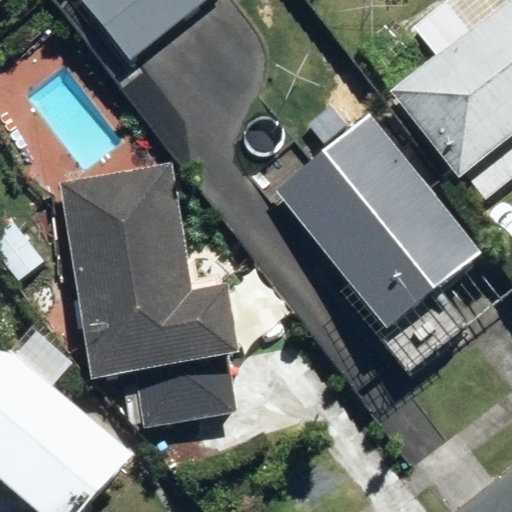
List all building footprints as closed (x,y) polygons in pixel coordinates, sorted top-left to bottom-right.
[(0,0),(0,17),(22,0),(0,0)] [(84,0),(78,5),(126,71),(222,0),(84,0)] [(511,0),(461,0),(405,43),(429,75),(384,109),(452,199),(511,154),(511,0)] [(360,131),(267,200),(381,353),(474,284),(360,131)] [(165,181),(47,200),(77,395),(144,384),(153,438),(236,425),(216,301),(185,306),(165,181)] [(68,378),(32,340),(1,369),(0,369),(0,511),(97,511),(129,479),(47,398),(68,378)]
